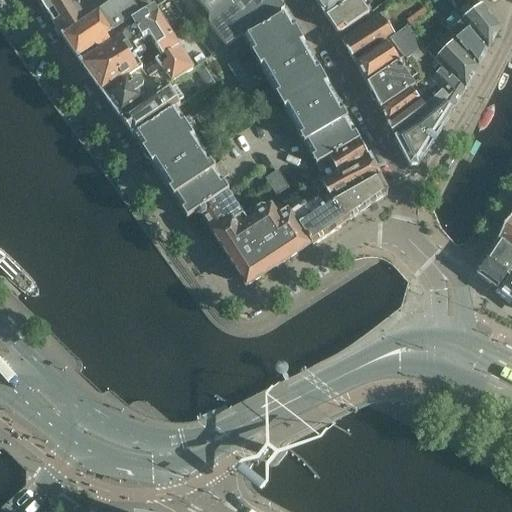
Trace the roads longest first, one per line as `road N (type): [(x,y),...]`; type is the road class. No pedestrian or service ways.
road 1 (residential): [(19,0),(232,298),(252,299),(364,231),(396,231)]
road 2 (tertiary): [(232,430),(396,351),(456,354)]
road 3 (residential): [(415,192),(331,45),(291,0)]
road 4 (residential): [(511,15),(415,192)]
